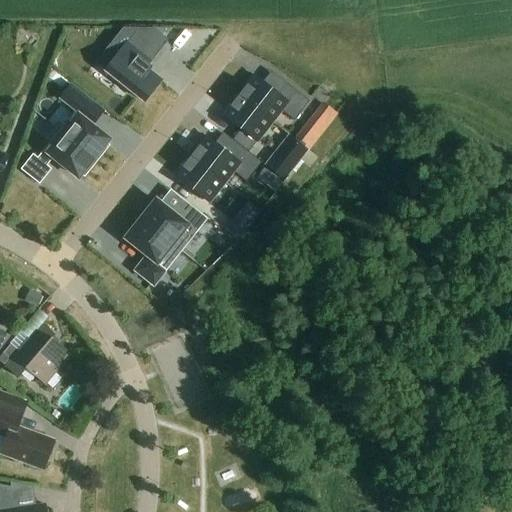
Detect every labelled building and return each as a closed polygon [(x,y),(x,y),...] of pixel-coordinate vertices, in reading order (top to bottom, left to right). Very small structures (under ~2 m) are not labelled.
[(194,34),(185,27),(168,45),(177,54),(170,62),(189,79),(222,42),(202,25),(194,34)] [(104,70),(121,84),(132,92),(143,101),(161,79),(150,69),(153,65),(143,56),(152,45),(135,32),(104,70)] [(255,75),(238,96),(269,121),(277,112),(287,120),(303,101),(282,84),(276,92),(255,75)] [(269,121),(238,96),(221,117),(253,142),(269,121)] [(75,112),(59,132),(96,162),(109,146),(106,143),(109,140),(75,112)] [(324,132),(323,132),(309,120),(302,129),(317,140),(324,132)] [(32,155),(20,170),(28,176),(39,185),(51,170),(46,166),(52,157),(78,178),(81,174),(84,177),(89,171),(95,163),(96,162),(59,132),(49,145),(42,152),(37,159),(36,158),(32,155)] [(207,136),(190,157),(221,182),(232,168),(243,176),(253,163),(238,151),(233,157),(207,136)] [(278,147),(264,165),(284,180),(298,163),(278,147)] [(190,157),(173,178),(205,203),(221,182),(190,157)] [(264,168),(257,178),(267,185),(274,176),(264,168)] [(158,199),(141,219),(182,252),(206,221),(186,205),(178,215),(158,199)] [(140,220),(124,239),(146,257),(137,269),(155,285),(180,252),(140,220)] [(235,222),(227,232),(237,240),(245,230),(235,222)] [(191,290),(211,269),(202,260),(182,282),(191,290)] [(29,289),(24,301),(37,307),(43,296),(29,289)] [(2,354),(11,362),(5,368),(17,379),(25,369),(44,385),(70,355),(51,339),(54,335),(42,325),(18,353),(9,345),(2,354)] [(0,391),(0,435),(5,438),(0,451),(0,454),(43,471),(54,441),(17,427),(27,402),(0,391)] [(0,485),(0,511),(45,511),(44,505),(14,510),(11,488),(0,485)]
